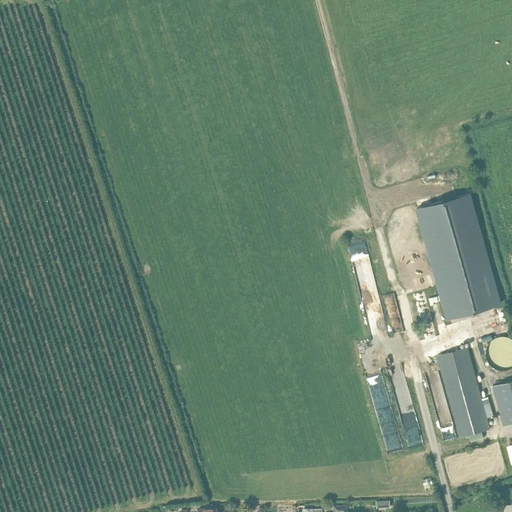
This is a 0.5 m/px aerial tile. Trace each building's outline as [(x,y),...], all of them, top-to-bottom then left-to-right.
[(418,207),(447,319),(501,305),(471,192),(418,207)] [(511,340),(511,339),(508,337),(505,336),(502,335),(499,335),(495,335),(493,336),(489,338),(487,340),(485,343),(484,345),(483,348),(483,351),(483,354),(485,358),(486,360),(488,363),(491,365),(494,366),(497,367),(500,367),(503,367),(506,366),(509,364),(511,362),(511,361),(511,340)] [(359,356),(372,353),(370,343),(357,345),(359,356)] [(468,346),(437,354),(460,436),(490,428),(487,418),(491,417),(493,414),(490,406),(485,408),(468,346)] [(511,379),(492,385),(503,425),(511,422),(511,379)] [(387,419),(386,413),(390,411),(384,390),(371,394),(379,421),(387,419)] [(431,477),(422,479),(425,491),(434,489),(431,477)] [(390,499),(376,500),(377,508),(390,507),(390,499)]
